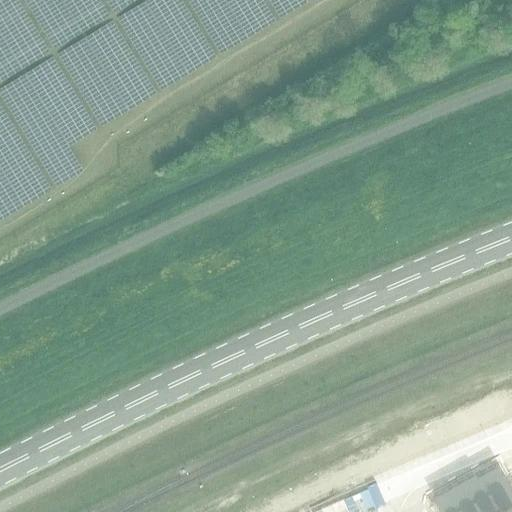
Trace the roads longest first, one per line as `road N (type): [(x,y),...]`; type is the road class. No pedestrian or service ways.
road 1 (secondary): [(0,472),(229,362),(511,244)]
road 2 (unclassified): [(511,85),(231,202),(0,312)]
